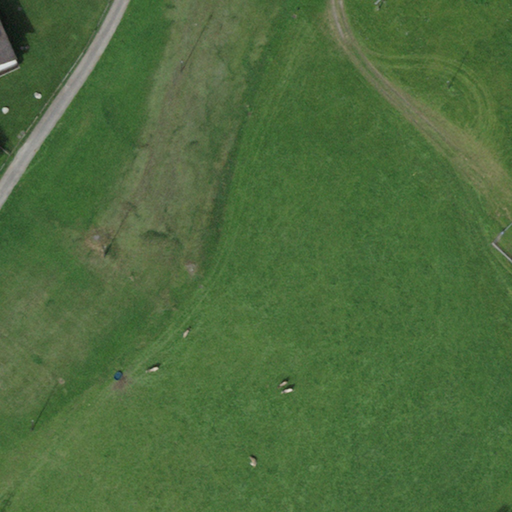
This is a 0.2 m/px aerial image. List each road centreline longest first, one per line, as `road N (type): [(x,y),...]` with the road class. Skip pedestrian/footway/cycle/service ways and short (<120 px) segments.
road 1 (track): [(339,0),(352,52),(511,216)]
road 2 (residential): [(0,191),(124,0)]
